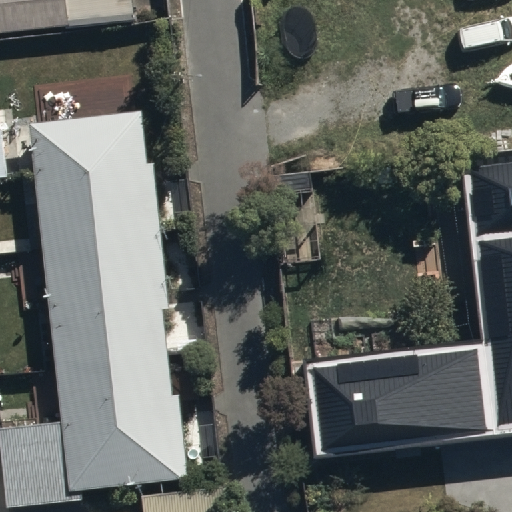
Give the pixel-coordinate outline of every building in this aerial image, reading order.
[(67,0),(0,0),(0,39),(69,36),(67,0)] [(344,0),(286,0),(287,18),(344,17),(344,0)] [(165,317),(173,316),(156,170),(148,171),(143,120),(29,132),(62,427),(0,434),(0,444),(7,511),(51,511),(82,509),(82,501),(192,489),(182,400),(175,400),(171,360),(183,359),(181,346),(168,348),(165,317)] [(511,161),(467,166),(486,345),(304,365),(313,450),(511,428),(511,161)] [(235,511),(234,493),(142,499),(142,511),(235,511)]
